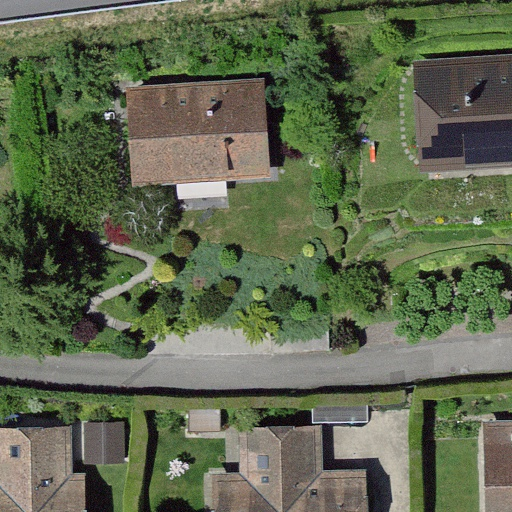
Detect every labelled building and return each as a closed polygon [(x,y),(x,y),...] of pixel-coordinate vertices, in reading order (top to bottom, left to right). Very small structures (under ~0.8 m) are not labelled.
[(511,67),(424,69),(425,165),(511,163),(511,67)] [(265,93),(140,95),(142,185),(267,182),(265,93)] [(511,511),(511,430),(498,430),(498,511),(511,511)] [(80,511),(80,442),(0,442),(0,511),(80,511)] [(322,442),(245,442),(245,487),(224,487),(223,511),(364,511),(364,485),(322,485),(322,442)]
